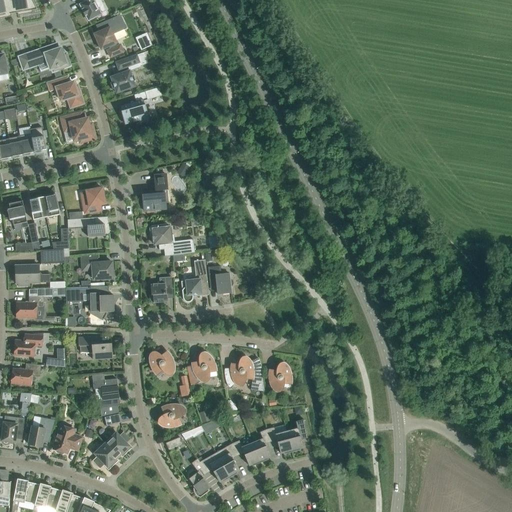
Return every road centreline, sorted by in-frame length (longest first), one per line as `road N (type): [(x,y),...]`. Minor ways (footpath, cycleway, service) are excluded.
road 1 (secondary): [(398,424),(369,310),(218,0)]
road 2 (residential): [(192,511),(140,412),(133,334)]
road 3 (residential): [(133,320),(110,151)]
road 4 (residential): [(145,511),(74,477),(0,459)]
road 5 (residential): [(284,339),(275,346),(133,334)]
road 6 (residential): [(110,151),(64,18)]
road 7 (unclassified): [(398,424),(440,427),(511,475)]
road 8 (residential): [(204,511),(271,472),(315,462)]
